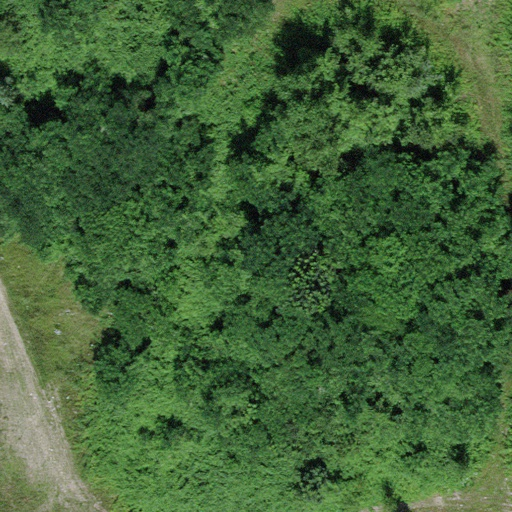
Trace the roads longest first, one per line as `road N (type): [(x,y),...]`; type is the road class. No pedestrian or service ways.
road 1 (track): [(0,302),(50,440),(116,511)]
road 2 (track): [(379,511),(461,501),(495,487),(511,434)]
road 3 (track): [(511,144),(500,30),(487,0)]
